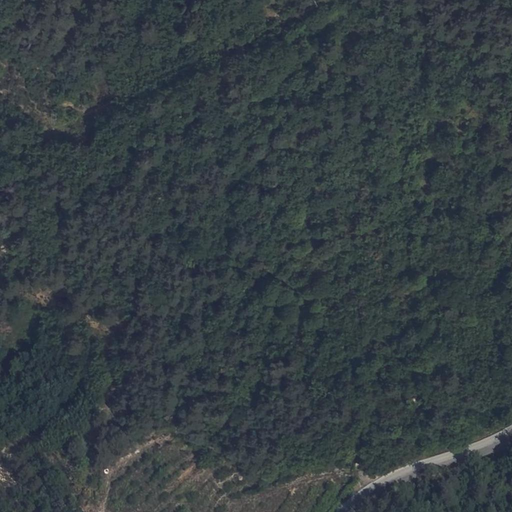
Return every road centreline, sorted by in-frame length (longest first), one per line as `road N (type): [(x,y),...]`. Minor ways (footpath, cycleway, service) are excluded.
road 1 (secondary): [(511,434),(380,487),(346,511)]
road 2 (unknown): [(380,487),(336,469),(261,493)]
